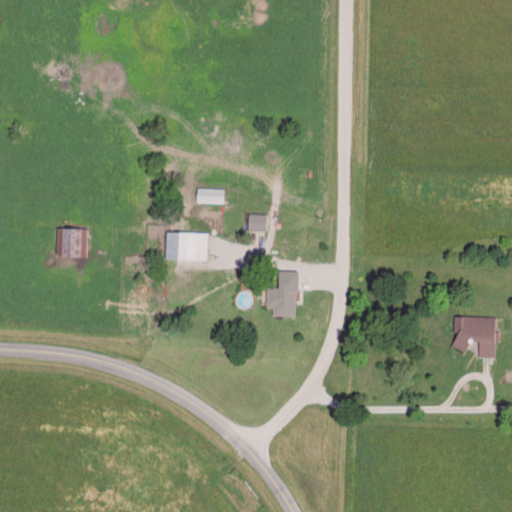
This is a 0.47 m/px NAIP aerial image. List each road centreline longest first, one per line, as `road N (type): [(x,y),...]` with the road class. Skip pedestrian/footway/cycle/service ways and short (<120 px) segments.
road 1 (residential): [(247,451),(311,387),(341,304),(347,0)]
road 2 (tertiary): [(0,351),(112,366),(169,390),(247,451),(294,511)]
